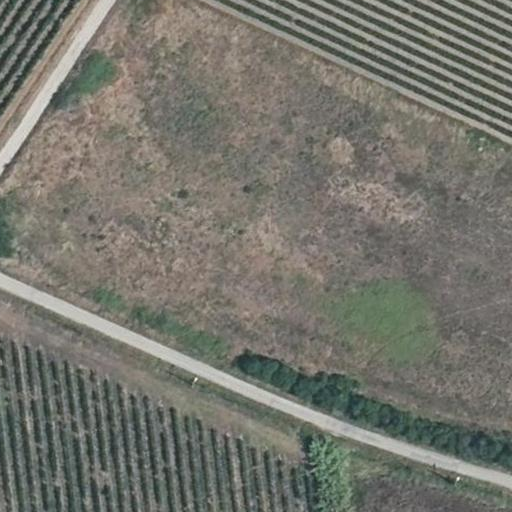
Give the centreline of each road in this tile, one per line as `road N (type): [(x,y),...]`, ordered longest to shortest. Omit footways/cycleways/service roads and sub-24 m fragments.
road 1 (unclassified): [(0,277),(313,422),(511,480)]
road 2 (unclassified): [(0,159),(109,0)]
